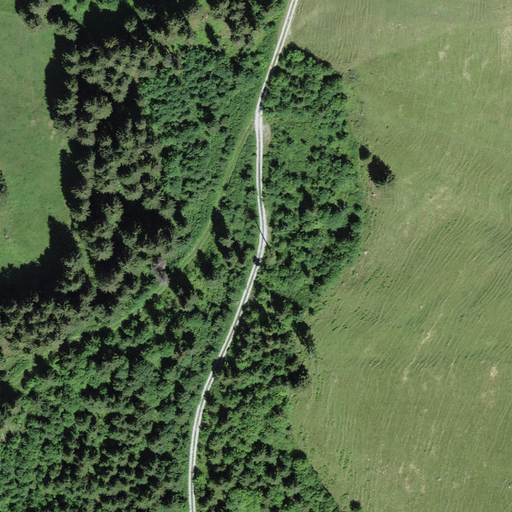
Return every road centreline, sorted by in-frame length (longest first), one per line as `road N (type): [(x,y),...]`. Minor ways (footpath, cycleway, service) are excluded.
road 1 (track): [(193,511),(199,411),(264,229),(258,116),(294,0)]
road 2 (track): [(0,398),(57,349),(125,324),(209,233),(239,138),(258,116)]
